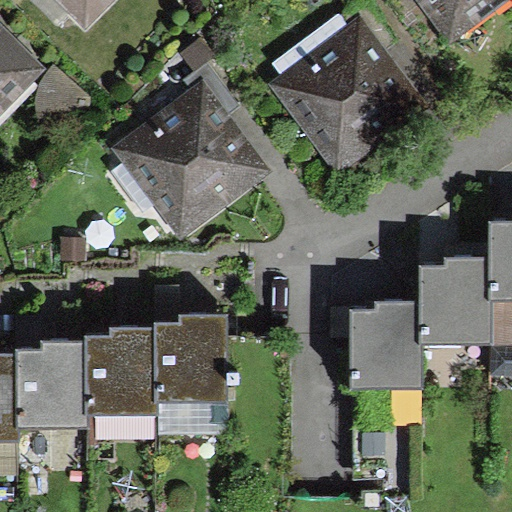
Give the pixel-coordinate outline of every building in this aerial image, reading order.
[(74,5),(69,0),(32,0),(56,23),(74,5)] [(115,0),(69,0),(74,5),(93,23),(115,0)] [(354,0),(277,57),(283,65),(270,74),(339,168),(432,101),(390,44),(401,36),(375,0),(354,0)] [(427,0),(454,36),(503,0),(427,0)] [(0,118),(55,62),(0,9),(0,118)] [(216,50),(202,34),(185,47),(199,64),(216,50)] [(189,73),(196,82),(120,144),(193,234),(282,162),(235,104),(242,98),(209,57),(189,73)] [(511,208),(497,208),(497,243),(497,334),(511,334),(511,208)] [(497,243),(450,243),(450,251),(425,251),(425,288),(424,334),(497,334),(497,243)] [(425,288),(377,288),(377,296),(352,296),(352,379),(424,379),(424,334),(425,288)] [(225,418),(235,418),(235,394),(238,395),(239,303),(194,303),(194,311),(167,311),(167,315),(166,406),(166,428),(225,429),(225,418)] [(166,406),(167,315),(122,314),(122,323),(95,322),(95,328),(94,406),(166,406)] [(94,406),(95,328),(50,327),(50,336),(23,335),(23,340),(22,419),(94,419),(94,406)] [(0,470),(20,470),(20,431),(22,432),(22,419),(23,340),(0,339),(0,470)]
